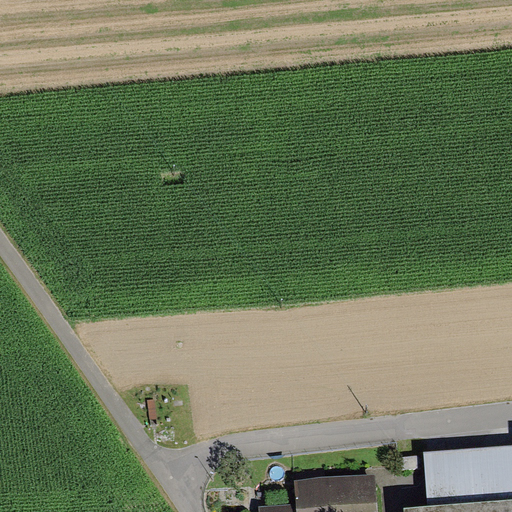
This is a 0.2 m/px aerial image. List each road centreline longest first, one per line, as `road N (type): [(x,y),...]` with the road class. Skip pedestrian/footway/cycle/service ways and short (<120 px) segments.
road 1 (residential): [(511,417),(223,449),(170,479)]
road 2 (track): [(170,479),(0,237)]
